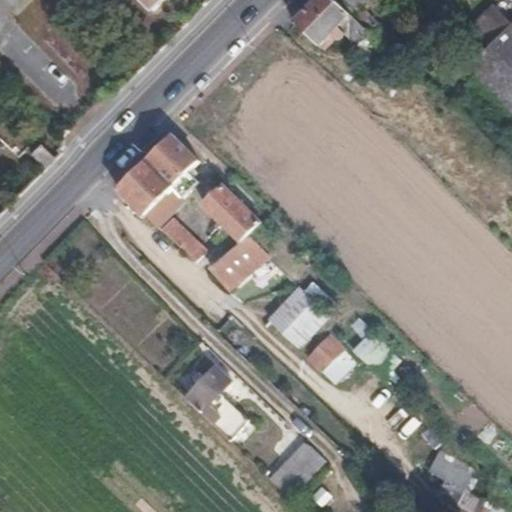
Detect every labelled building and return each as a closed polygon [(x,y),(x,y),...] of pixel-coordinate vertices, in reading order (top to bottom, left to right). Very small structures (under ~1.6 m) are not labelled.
[(135,0),(149,14),(163,0),(135,0)] [(370,33),(335,0),(316,0),(294,22),(325,53),(334,42),(341,43),(345,38),(356,47),(370,33)] [(379,21),(357,0),(336,0),(369,31),(379,21)] [(511,28),(495,11),(454,52),(511,109),(511,28)] [(202,182),(192,172),(203,162),(175,135),(150,160),(188,197),(202,182)] [(56,160),(44,149),(35,157),(47,169),(49,167),(56,160)] [(188,197),(150,160),(121,188),(149,215),(159,225),(188,197)] [(262,229),(268,223),(229,187),(218,198),(211,205),(248,241),(249,243),(253,239),(262,229)] [(176,243),(187,233),(176,222),(165,232),(176,243)] [(185,251),(194,241),(187,233),(176,243),(185,251)] [(253,239),(249,243),(248,241),(233,255),(214,269),(218,274),(226,285),(266,254),(253,239)] [(193,258),(203,249),(194,241),(185,251),(193,258)] [(201,265),(210,257),(203,249),(193,258),(201,265)] [(271,323),(301,350),(331,318),(302,290),(271,323)] [(375,369),(393,349),(373,332),(356,352),(375,369)] [(336,386),(360,362),(330,333),(307,358),(336,386)] [(215,406),(237,384),(220,369),(192,398),(207,411),(204,414),(218,428),(227,418),(215,406)] [(294,433),(275,446),(284,459),(303,446),(294,433)] [(294,500),(330,463),(308,441),(271,478),(294,500)] [(468,511),(511,511),(511,510),(471,493),(481,469),(439,452),(429,474),(444,480),(436,499),(468,511)]
